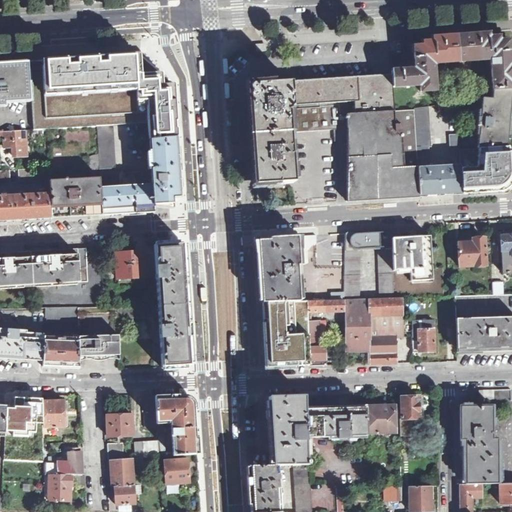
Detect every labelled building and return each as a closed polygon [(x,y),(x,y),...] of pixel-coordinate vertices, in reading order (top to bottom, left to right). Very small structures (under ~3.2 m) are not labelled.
[(391,74),(392,88),(420,85),(420,92),(435,90),(432,64),(489,60),(492,89),(511,88),(511,84),(511,63),(510,64),(510,57),(509,40),(498,41),(498,37),(493,37),(488,38),(488,34),(465,35),(465,33),(455,33),(455,36),(432,38),(433,42),(428,42),(423,42),(423,46),(413,47),(414,64),(408,64),(409,70),(391,71),(391,74)] [(31,101),(32,130),(33,130),(42,130),(47,129),(97,126),(112,125),(148,123),(149,140),(177,138),(174,84),(140,54),(28,61),(31,101)] [(0,63),(0,107),(7,107),(7,102),(31,101),(28,61),(0,63)] [(323,79),(295,78),(297,129),(347,128),(346,114),(394,111),(392,88),(391,74),(369,76),(323,79)] [(259,132),(297,129),(295,78),(256,82),(249,82),(252,132),(259,132)] [(509,120),(511,88),(492,89),(492,98),(481,99),(480,117),(477,117),(476,127),(479,127),(477,148),(507,146),(509,120)] [(455,103),(447,104),(448,117),(456,117),(455,103)] [(394,111),(346,114),(347,128),(348,140),(347,201),(419,196),(417,168),(415,153),(420,153),(420,150),(428,150),(427,147),(431,147),(428,106),(413,108),(413,110),(394,111)] [(112,125),(97,126),(99,176),(100,176),(112,175),(111,168),(115,168),(112,125)] [(97,126),(47,129),(49,168),(50,181),(51,194),(51,200),(52,215),(99,212),(102,212),(100,188),(100,178),(100,176),(99,176),(97,126)] [(300,179),(297,129),(259,132),(252,132),(256,182),(261,181),(300,179)] [(43,137),(42,130),(33,130),(34,138),(43,137)] [(13,157),(27,156),(25,131),(4,132),(5,149),(12,148),(13,157)] [(449,134),(450,149),(458,149),(457,133),(449,134)] [(124,186),(100,188),(102,212),(102,215),(154,212),(154,204),(172,204),(173,198),(181,198),(180,183),(177,151),(177,138),(149,140),(150,153),(147,153),(148,171),(151,171),(151,185),(134,186),(134,182),(136,181),(132,176),(123,180),(124,186)] [(459,165),(461,194),(499,192),(501,191),(505,190),(509,187),(511,184),(511,181),(511,162),(509,163),(508,153),(508,146),(507,146),(477,148),(458,149),(459,165)] [(459,165),(417,168),(419,196),(443,195),(461,194),(459,165)] [(19,170),(20,183),(50,181),(49,168),(19,170)] [(0,171),(0,184),(10,184),(10,171),(0,171)] [(0,221),(16,220),(52,218),(52,215),(51,200),(51,194),(45,195),(44,194),(19,195),(19,197),(7,198),(6,196),(0,196),(0,221)] [(355,233),(345,234),(345,251),(344,301),(359,300),(360,250),(368,250),(378,249),(380,299),(395,299),(392,248),(392,238),(392,231),(368,232),(355,233)] [(258,246),(261,302),(308,301),(341,300),(344,301),(345,251),(345,234),(325,235),(301,236),(270,238),(270,240),(262,240),(258,246)] [(486,266),(485,238),(472,239),(472,235),(466,236),(460,236),(461,240),(458,240),(458,268),(486,266)] [(511,235),(509,235),(500,236),(501,254),(497,254),(498,264),(502,264),(503,274),(511,273),(511,235)] [(422,237),(392,238),(392,248),(395,299),(403,298),(403,300),(444,298),(442,260),(432,260),(433,281),(429,281),(427,260),(430,260),(430,236),(422,237)] [(158,307),(118,307),(118,319),(159,317),(162,368),(178,367),(191,353),(189,332),(186,285),(186,279),(184,256),(170,243),(154,244),(158,307)] [(0,288),(37,286),(88,283),(87,262),(86,249),(64,251),(64,255),(58,256),(51,256),(51,251),(18,253),(18,258),(10,258),(4,259),(4,254),(0,253),(0,288)] [(119,282),(146,281),(144,252),(128,253),(117,254),(119,282)] [(102,261),(87,262),(88,283),(37,286),(38,309),(46,309),(78,308),(104,308),(102,261)] [(491,282),(492,295),(500,295),(499,282),(491,282)] [(380,299),(367,300),(368,313),(370,313),(371,338),(370,338),(370,364),(397,363),(396,338),(413,337),(413,352),(434,352),(433,320),(412,320),(412,331),(403,331),(403,300),(403,298),(395,299),(380,299)] [(359,300),(344,301),(346,365),(370,364),(370,338),(371,338),(370,313),(368,313),(367,300),(359,300)] [(261,302),(264,368),(310,366),(308,322),(308,301),(261,302)] [(78,337),(79,358),(99,358),(108,357),(119,357),(118,319),(118,307),(104,308),(78,308),(78,322),(78,337)] [(78,308),(46,309),(45,323),(78,322),(78,308)] [(0,354),(9,356),(35,357),(43,358),(44,336),(45,323),(46,309),(38,309),(0,309),(0,354)] [(511,316),(463,318),(464,349),(494,348),(511,346),(511,316)] [(310,366),(326,365),(326,347),(318,347),(318,332),(320,332),(320,321),(308,322),(310,366)] [(59,336),(44,336),(43,358),(42,366),(47,367),(79,368),(79,358),(78,337),(64,336),(64,339),(59,339),(59,336)] [(511,389),(493,390),(494,398),(479,399),(480,406),(492,406),(492,405),(506,405),(509,409),(510,416),(505,421),(493,421),(493,439),(497,439),(498,483),(500,483),(511,482),(511,389)] [(493,390),(479,391),(479,399),(494,398),(493,390)] [(304,396),(268,397),(272,465),(277,465),(293,465),(309,465),(309,469),(325,468),(325,462),(306,463),(305,437),(312,436),(313,439),(336,437),(336,440),(349,440),(348,436),(366,436),(365,408),(304,410),(304,396)] [(418,396),(401,397),(402,420),(400,420),(400,422),(400,434),(423,434),(422,397),(419,397),(418,396)] [(186,397),(156,398),(157,411),(157,413),(157,428),(168,428),(169,456),(197,454),(195,431),(194,406),(186,397)] [(157,411),(156,398),(143,399),(143,404),(144,414),(157,413),(157,411)] [(45,438),(56,437),(56,427),(68,427),(68,401),(57,401),(44,401),(45,438)] [(42,406),(7,405),(5,471),(40,472),(42,406)] [(399,406),(367,406),(368,440),(373,440),(373,434),(395,433),(395,422),(400,422),(400,420),(399,406)] [(498,483),(497,439),(493,439),(493,421),(492,406),(480,406),(460,407),(460,432),(460,437),(460,440),(465,440),(465,484),(480,484),(487,484),(498,483)] [(108,437),(133,436),(132,414),(121,415),(121,410),(114,410),(107,410),(108,437)] [(145,428),(157,428),(157,413),(144,414),(145,428)] [(133,458),(169,456),(168,428),(157,428),(158,442),(133,443),(133,458)] [(108,453),(123,451),(123,443),(108,444),(108,453)] [(77,446),(68,447),(68,469),(54,469),(54,464),(44,465),(44,475),(44,500),(70,501),(70,491),(76,491),(76,483),(85,484),(85,475),(82,475),(81,449),(77,449),(77,446)] [(110,460),(123,459),(123,451),(108,453),(108,460),(110,460)] [(134,485),(132,459),(123,459),(110,460),(112,487),(115,487),(134,485)] [(182,482),(190,482),(188,460),(164,461),(166,483),(178,482),(177,486),(183,486),(182,482)] [(280,511),(277,465),(272,465),(248,466),(249,488),(250,511),(280,511)] [(309,465),(293,465),(295,511),(311,511),(309,469),(309,465)] [(511,482),(500,483),(501,505),(511,503),(511,482)] [(460,484),(460,485),(460,511),(471,511),(471,497),(481,497),(480,484),(465,484),(460,484)] [(142,494),(141,485),(134,485),(115,487),(116,505),(135,504),(135,494),(142,494)] [(430,486),(383,487),(383,500),(403,500),(403,490),(409,490),(409,511),(431,511),(430,486)]
